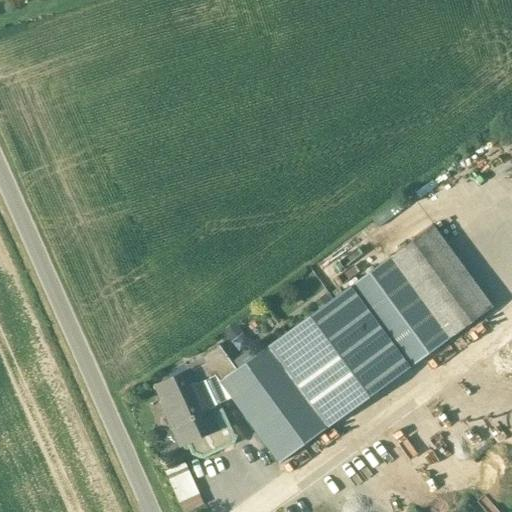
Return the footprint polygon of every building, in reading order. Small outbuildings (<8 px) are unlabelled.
[(431,227),(387,259),(446,340),(490,308),(431,227)] [(387,259),(349,287),(365,310),(408,368),(446,340),(387,259)] [(349,287),(268,347),(285,369),(365,310),(349,287)] [(408,368),(365,310),(285,369),(328,428),(408,368)] [(235,370),(218,346),(201,358),(205,363),(188,372),(194,385),(215,376),(219,382),(235,370)] [(235,370),(219,382),(231,398),(231,397),(279,463),(328,428),(285,369),(268,347),(268,346),(235,370)] [(188,372),(156,386),(167,410),(164,411),(172,428),(173,428),(206,413),(207,413),(205,410),(194,385),(188,372)] [(215,376),(194,385),(205,410),(217,404),(231,398),(219,382),(215,376)] [(217,404),(205,410),(207,413),(206,413),(214,429),(186,441),(192,453),(201,457),(228,444),(231,435),(217,404)] [(206,413),(173,428),(180,444),(186,441),(214,429),(206,413)] [(184,464),(165,472),(178,501),(197,493),(184,464)] [(198,494),(178,503),(182,511),(186,511),(203,505),(198,494)]
